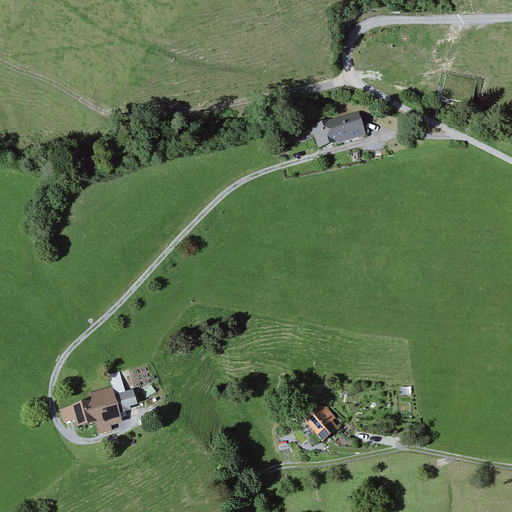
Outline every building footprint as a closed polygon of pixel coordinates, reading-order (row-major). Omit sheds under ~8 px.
[(450,89),(448,97),(472,103),(477,83),(453,77),(450,89)] [(314,129),(321,151),(363,137),(356,115),(314,129)] [(132,392),(112,397),(110,390),(89,396),(99,434),(120,428),(117,416),(137,411),(132,392)] [(338,427),(321,405),(304,418),(321,440),(338,427)] [(81,406),(63,412),(70,432),(87,425),(81,406)]
